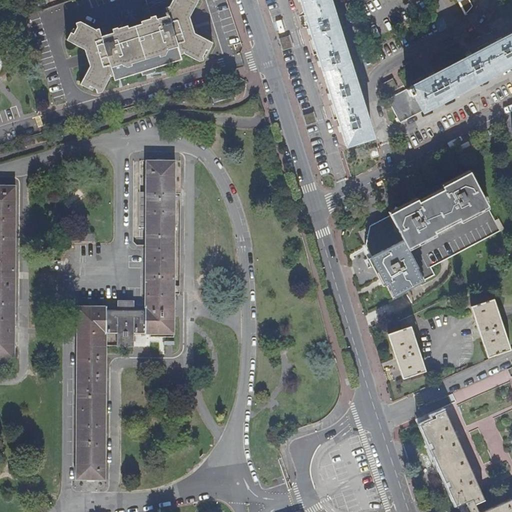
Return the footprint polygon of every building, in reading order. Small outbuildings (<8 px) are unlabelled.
[(161,20),(153,22),(101,37),(99,30),(95,31),(81,22),(75,24),(76,28),(75,31),(72,29),(66,41),(84,50),(89,67),(79,85),(91,92),(93,89),(95,90),(96,93),(101,92),(109,77),(113,76),(114,81),(181,61),(180,56),(184,55),(198,63),(207,60),(217,43),(198,33),(192,16),(200,0),(174,0),(172,5),(167,7),(171,16),(161,20)] [(146,0),(153,22),(161,20),(171,16),(167,7),(172,5),(174,0),(200,0),(192,16),(198,33),(217,43),(207,60),(243,48),(226,0),(146,0)] [(328,0),(300,0),(306,18),(346,145),(372,137),(328,0)] [(511,33),(397,93),(387,98),(400,122),(511,64),(511,33)] [(279,37),(283,49),(292,46),(289,34),(279,37)] [(381,85),(386,93),(397,88),(392,79),(381,85)] [(232,97),(229,89),(211,95),(213,104),(232,97)] [(304,114),(307,124),(316,121),(313,111),(304,114)] [(72,481),(100,481),(101,357),(101,335),(113,335),(113,348),(129,348),(129,335),(135,335),(139,335),(165,336),(170,336),(170,316),(172,163),(142,163),(142,194),(133,194),(133,232),(142,231),(142,303),(99,304),(99,309),(74,309),(72,481)] [(482,197),(469,173),(368,225),(363,244),(391,297),(433,275),(430,268),(503,230),(498,220),(495,222),(485,203),(487,203),(483,197),(482,197)] [(0,359),(10,360),(11,187),(0,187),(0,359)] [(470,306),(488,357),(510,349),(492,298),(470,306)] [(405,317),(400,320),(402,328),(388,333),(402,377),(424,370),(410,327),(417,325),(413,313),(405,317)] [(464,398),(484,389),(493,385),(489,377),(461,390),(464,398)] [(511,511),(511,503),(510,499),(480,511),(478,511),(474,503),(483,499),(444,411),(434,415),(436,418),(419,424),(430,449),(433,448),(436,454),(433,455),(442,476),(445,475),(447,481),(445,482),(455,506),(464,502),(468,511),(511,511)]
